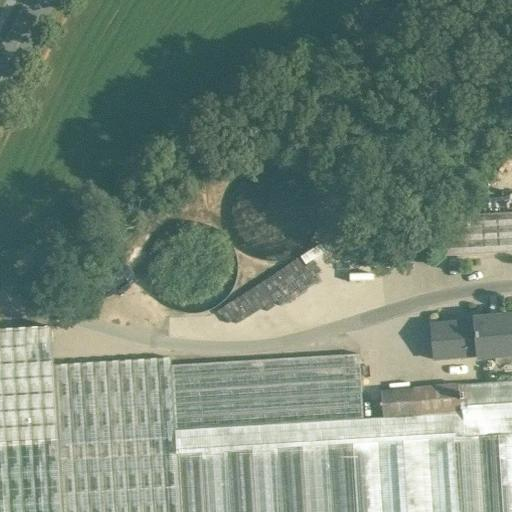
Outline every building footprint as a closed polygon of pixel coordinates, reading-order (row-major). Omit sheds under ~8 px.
[(511,213),(457,217),(458,229),(442,230),(444,257),(511,252),(511,213)] [(300,260),(231,295),(241,316),(311,281),(300,260)] [(475,322),(431,325),(435,360),(478,356),(478,358),(511,355),(511,316),(474,320),(475,322)] [(52,327),(0,330),(0,511),(63,511),(55,366),(54,366),(52,327)] [(359,354),(171,366),(171,358),(55,366),(63,511),(511,511),(511,381),(459,385),(461,411),(417,415),(417,422),(384,424),(383,418),(364,420),(359,354)] [(459,384),(381,392),(383,418),(384,424),(417,422),(417,415),(461,411),(459,385),(459,384)]
